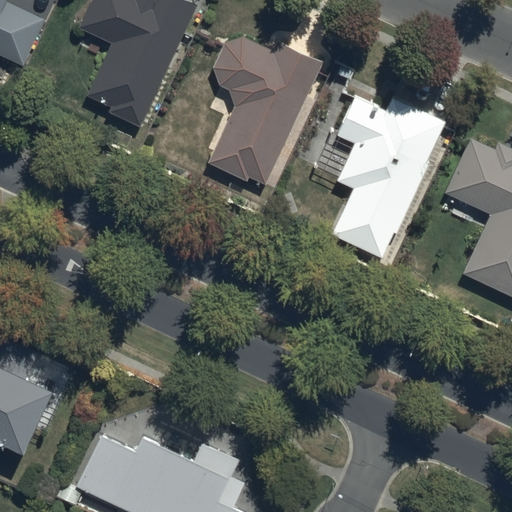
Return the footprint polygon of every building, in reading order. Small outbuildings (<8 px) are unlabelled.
[(0,0),(0,47),(24,59),(46,11),(21,0),(0,0)] [(90,0),(80,21),(114,38),(88,89),(113,101),(111,105),(139,119),(197,0),(90,0)] [(279,36),(274,45),(244,31),(225,40),(217,62),(222,79),(230,84),(236,98),(212,156),(247,176),(250,171),(265,179),(323,57),(279,36)] [(337,129),(354,138),(338,175),(353,182),(332,227),(382,251),(394,227),(396,228),(429,159),(426,157),(445,115),(393,91),(386,108),(375,103),(377,99),(355,89),(337,129)] [(470,133),(445,186),(492,209),(463,269),(511,292),(511,143),(499,137),(495,145),(470,133)] [(0,427),(28,441),(57,379),(29,366),(38,345),(0,327),(0,427)] [(77,479),(145,511),(244,511),(249,505),(233,497),(243,476),(231,470),(240,453),(203,434),(194,452),(143,427),(135,442),(102,426),(77,479)]
